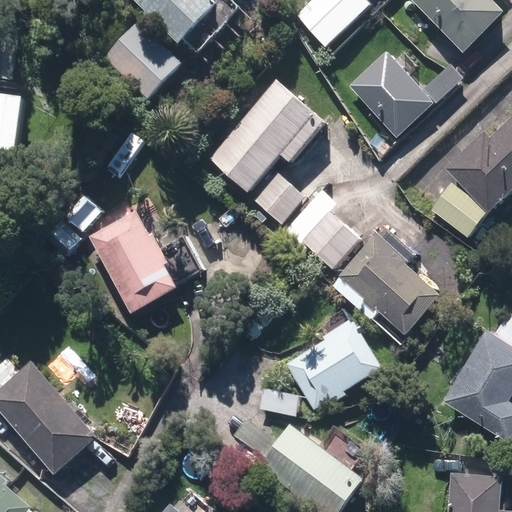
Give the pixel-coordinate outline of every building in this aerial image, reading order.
[(138,0),(182,41),(219,2),(217,0),(138,0)] [(313,0),(299,13),(329,46),(374,3),(371,0),(313,0)] [(416,0),(467,51),(507,11),(496,0),(416,0)] [(107,58),(149,98),(184,61),(142,22),(107,58)] [(353,85),(399,137),(436,102),(390,51),(353,85)] [(427,89),(439,102),(466,78),(453,64),(427,89)] [(213,157),(252,192),(285,154),(293,161),(328,121),(281,81),(213,157)] [(449,168),(490,212),(511,191),(511,119),(494,137),(487,131),(449,168)] [(256,198),(285,223),(309,197),(280,171),(256,198)] [(434,206),(470,235),(490,212),(453,183),(434,206)] [(93,236),(135,313),(182,287),(140,210),(93,236)] [(305,241),(335,268),(361,238),(331,212),(305,241)] [(484,244),(493,251),(511,225),(511,222),(504,217),(484,244)] [(378,306),(408,332),(443,293),(409,262),(412,259),(381,232),(342,276),(366,296),(363,299),(375,309),(378,306)] [(244,328),(258,338),(276,313),(263,303),(244,328)] [(447,401),(511,440),(511,309),(498,334),(490,329),(447,401)] [(289,364),(317,409),(335,397),(338,401),(350,394),(347,390),(385,366),(358,321),(289,364)] [(0,405),(57,472),(100,436),(37,360),(24,371),(11,356),(0,365),(0,405)] [(262,409),(298,415),(302,395),(265,388),(262,409)] [(261,466),(322,511),(341,511),(367,477),(293,423),(280,440),(250,418),(239,433),(268,455),(261,466)] [(37,511),(33,508),(36,505),(10,484),(13,480),(4,472),(1,475),(0,474),(0,511),(37,511)] [(450,511),(511,511),(511,509),(503,509),(505,475),(453,472),(450,511)] [(184,511),(174,503),(165,511),(184,511)]
